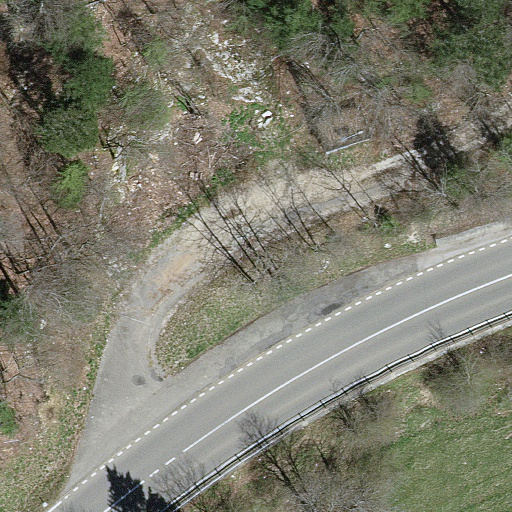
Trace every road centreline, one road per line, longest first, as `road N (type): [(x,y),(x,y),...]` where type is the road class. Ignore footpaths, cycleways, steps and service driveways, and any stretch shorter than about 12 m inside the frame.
road 1 (track): [(511,118),(429,158),(251,219),(190,254),(151,305),(126,372),(131,490)]
road 2 (primary): [(104,511),(314,366),(511,274)]
